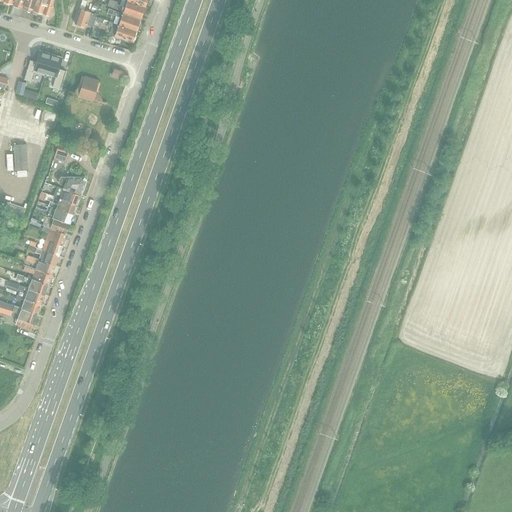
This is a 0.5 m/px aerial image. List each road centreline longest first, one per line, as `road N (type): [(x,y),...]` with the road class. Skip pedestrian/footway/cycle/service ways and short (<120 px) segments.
road 1 (primary): [(194,0),(11,511)]
road 2 (track): [(245,511),(427,0)]
road 3 (primary): [(36,511),(217,0)]
road 4 (residential): [(0,423),(28,394),(144,62)]
road 5 (residential): [(144,62),(0,22)]
